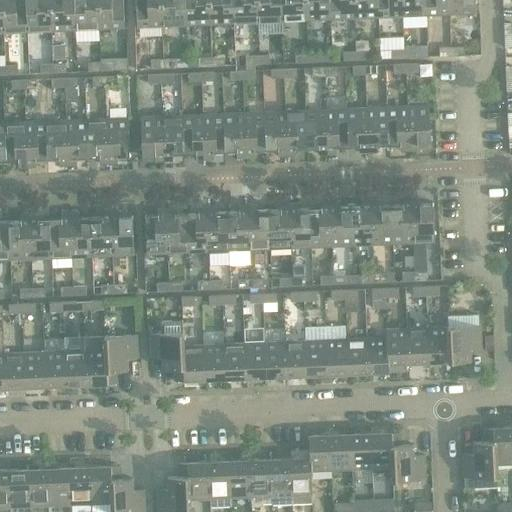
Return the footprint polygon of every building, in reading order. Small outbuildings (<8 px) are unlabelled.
[(2,0),(4,33),(28,32),(26,0),(2,0)] [(26,0),(28,32),(52,31),(50,0),(26,0)] [(50,0),(52,31),(76,30),(74,0),(50,0)] [(74,0),(76,30),(100,29),(98,0),(74,0)] [(98,0),(100,29),(125,28),(123,0),(98,0)] [(163,27),(161,0),(136,0),(138,28),(163,27)] [(161,0),(163,27),(187,25),(185,0),(161,0)] [(209,0),(185,0),(187,25),(187,26),(211,25),(209,0)] [(209,0),(211,25),(235,24),(233,0),(209,0)] [(233,0),(235,24),(259,23),(257,0),(233,0)] [(257,0),(259,23),(283,22),(282,0),(257,0)] [(282,0),(283,22),(307,21),(306,0),(282,0)] [(306,0),(307,21),(331,20),(330,0),(306,0)] [(330,0),(331,20),(355,19),(354,0),(330,0)] [(354,0),(355,19),(379,18),(378,0),(354,0)] [(378,0),(379,18),(403,17),(402,0),(378,0)] [(402,0),(403,17),(427,16),(426,0),(402,0)] [(426,0),(427,16),(451,15),(450,0),(426,0)] [(450,0),(451,15),(476,14),(475,0),(450,0)] [(65,45),(53,45),(53,60),(65,59),(65,45)] [(465,47),(452,48),(453,57),(465,56),(465,47)] [(453,57),(452,48),(440,48),(440,57),(453,57)] [(417,49),(405,50),(405,59),(418,58),(417,49)] [(405,59),(405,50),(392,51),(392,59),(405,59)] [(369,51),(357,52),(357,61),(370,60),(369,51)] [(357,61),(357,52),(344,53),(344,61),(357,61)] [(321,53),(309,54),(309,63),(322,62),(321,53)] [(309,63),(309,54),(296,55),(297,63),(309,63)] [(246,57),(247,71),(247,72),(256,71),(256,65),(255,65),(255,56),(246,57)] [(270,56),(255,56),(255,65),(256,65),(270,64),(270,56)] [(225,57),(212,58),(213,67),(225,66),(225,57)] [(213,67),(212,58),(200,59),(200,67),(213,67)] [(177,59),(164,60),(165,69),(177,68),(177,59)] [(165,69),(164,60),(152,61),(152,69),(165,69)] [(114,62),(101,63),(102,71),(114,71),(114,62)] [(102,71),(101,63),(89,63),(89,72),(102,71)] [(66,64),(53,65),(54,73),(66,73),(66,64)] [(419,64),(407,65),(407,74),(419,73),(419,64)] [(54,73),(53,65),(41,65),(41,74),(54,73)] [(407,74),(407,65),(394,65),(394,74),(407,74)] [(18,66),(5,67),(6,76),(18,75),(18,66)] [(366,75),(366,66),(353,67),(354,76),(366,75)] [(378,66),(366,66),(366,75),(379,75),(378,66)] [(338,67),(325,68),(326,77),(338,76),(338,67)] [(326,77),(325,68),(313,69),(313,77),(326,77)] [(297,69),(285,70),(285,79),(297,78),(297,69)] [(285,79),(285,70),(272,70),(272,79),(285,79)] [(247,71),(243,72),(243,80),(256,80),(256,71),(247,72),(247,71)] [(243,80),(243,72),(230,72),(231,81),(243,80)] [(202,82),(202,73),(189,74),(190,83),(202,82)] [(214,73),(202,73),(202,82),(215,82),(214,73)] [(174,74),(161,75),(161,84),(174,83),(174,74)] [(161,84),(161,75),(149,75),(149,84),(161,84)] [(106,86),(106,77),(93,78),(93,87),(106,86)] [(118,77),(106,77),(106,86),(119,86),(118,77)] [(77,78),(65,79),(65,88),(78,87),(77,78)] [(65,88),(65,79),(52,80),(53,88),(65,88)] [(37,80),(24,81),(24,90),(37,89),(37,80)] [(24,90),(24,81),(12,81),(12,90),(24,90)] [(429,106),(408,107),(410,151),(419,151),(419,145),(431,145),(429,106)] [(408,107),(388,108),(389,147),(401,146),(401,152),(410,151),(408,107)] [(367,108),(347,109),(349,148),(360,148),(360,153),(369,153),(367,108)] [(388,108),(367,108),(369,153),(378,153),(378,147),(389,147),(388,108)] [(347,109),(327,110),(328,155),(337,155),(337,149),(349,148),(347,109)] [(327,110),(306,111),(308,150),(319,150),(320,155),(328,155),(327,110)] [(306,111),(286,112),(288,156),(297,156),(296,151),(308,150),(306,111)] [(286,112),(265,113),(267,152),(279,151),(279,157),(288,156),(286,112)] [(265,113),(245,114),(246,158),(255,158),(255,152),(267,152),(265,113)] [(224,114),(204,115),(206,160),(215,159),(214,154),(226,153),(224,114)] [(245,114),(224,114),(226,153),(237,153),(237,158),(246,158),(245,114)] [(204,115),(183,116),(185,155),(196,155),(197,160),(206,160),(204,115)] [(183,116),(163,117),(165,161),(174,161),(173,156),(185,155),(183,116)] [(165,161),(163,117),(142,118),(143,157),(156,156),(156,162),(165,161)] [(129,118),(107,119),(109,164),(118,163),(118,158),(130,158),(129,118)] [(107,119),(87,120),(89,159),(100,159),(100,164),(109,164),(107,119)] [(87,120),(67,121),(69,166),(77,165),(77,160),(89,159),(87,120)] [(67,121),(46,122),(48,161),(59,160),(60,166),(69,166),(67,121)] [(46,122),(26,123),(28,167),(37,167),(36,161),(48,161),(46,122)] [(26,123),(5,124),(7,163),(19,162),(19,168),(28,167),(26,123)] [(403,205),(392,205),(393,244),(414,244),(412,199),(403,199),(403,205)] [(421,199),(412,199),(414,244),(435,243),(433,204),(421,204),(421,199)] [(380,200),(371,201),(373,245),(393,244),(392,205),(380,206),(380,200)] [(363,207),(351,207),(353,246),(373,245),(371,201),(362,201),(363,207)] [(339,202),(330,203),(332,247),(353,246),(351,207),(340,207),(339,202)] [(322,208),(310,209),(312,248),(332,247),(330,203),(322,203),(322,208)] [(281,210),(269,210),(271,250),(291,249),(290,204),(281,205),(281,210)] [(299,204),(290,204),(291,249),(312,248),(310,209),(299,209),(299,204)] [(240,212),(228,212),(230,251),(250,250),(248,206),(240,206),(240,212)] [(257,206),(248,206),(250,250),(271,250),(269,210),(257,211),(257,206)] [(216,207),(208,208),(209,252),(230,251),(228,212),(217,213),(216,207)] [(199,213),(187,214),(189,253),(209,252),(208,208),(199,208),(199,213)] [(169,254),(167,209),(158,210),(158,215),(146,216),(147,255),(169,254)] [(176,209),(167,209),(169,254),(189,253),(187,214),(176,214),(176,209)] [(120,211),(111,212),(113,256),(134,255),(133,216),(120,217),(120,211)] [(103,217),(91,218),(93,257),(113,256),(111,212),(103,212),(103,217)] [(62,219),(50,220),(52,259),(72,258),(71,213),(62,214),(62,219)] [(79,213),(71,213),(72,258),(93,257),(91,218),(80,218),(79,213)] [(21,221),(9,221),(11,261),(32,260),(30,215),(21,216),(21,221)] [(39,215),(30,215),(32,260),(52,259),(50,220),(39,220),(39,215)] [(0,261),(11,261),(9,221),(0,221),(0,261)] [(428,272),(415,273),(415,282),(428,281),(428,272)] [(415,282),(415,273),(402,273),(403,282),(415,282)] [(387,274),(374,275),(375,283),(387,283),(387,274)] [(375,283),(374,275),(362,275),(362,284),(375,283)] [(334,285),(334,276),(321,277),(321,286),(334,285)] [(346,276),(334,276),(334,285),(346,285),(346,276)] [(305,277),(293,278),(293,287),(306,286),(305,277)] [(293,287),(293,278),(280,278),(281,287),(293,287)] [(264,279),(251,280),(252,288),(264,288),(264,279)] [(252,288),(251,280),(239,280),(239,289),(252,288)] [(211,290),(211,281),(198,282),(198,291),(211,290)] [(223,281),(211,281),(211,290),(224,290),(223,281)] [(170,292),(170,283),(157,284),(158,292),(170,292)] [(182,283),(170,283),(170,292),(183,291),(182,283)] [(115,294),(114,285),(102,286),(102,295),(115,294)] [(127,285),(114,285),(115,294),(127,294),(127,285)] [(74,296),(74,287),(61,288),(62,296),(74,296)] [(86,287),(74,287),(74,296),(87,295),(86,287)] [(427,296),(426,287),(413,288),(413,296),(427,296)] [(440,287),(426,287),(427,296),(440,295),(440,287)] [(46,288),(33,289),(33,298),(46,297),(46,288)] [(399,288),(386,289),(386,298),(399,297),(399,288)] [(33,298),(33,289),(20,289),(21,298),(33,298)] [(386,298),(386,289),(372,289),(373,298),(386,298)] [(358,290),(345,291),(345,299),(358,299),(358,290)] [(345,299),(345,291),(332,291),(332,300),(345,299)] [(305,301),(304,292),(291,293),(291,302),(305,301)] [(317,292),(304,292),(305,301),(318,300),(317,292)] [(277,293),(263,294),(264,303),(277,302),(277,293)] [(264,303),(263,294),(250,295),(250,303),(264,303)] [(236,295),(223,296),(223,304),(236,304),(236,295)] [(223,304),(223,296),(209,296),(210,305),(223,304)] [(195,297),(182,297),(182,306),(196,306),(195,297)] [(104,301),(91,301),(91,310),(104,310),(104,301)] [(77,302),(63,303),(64,311),(77,311),(77,302)] [(64,311),(63,303),(50,303),(50,312),(64,311)] [(23,313),(22,304),(9,305),(9,314),(23,313)] [(36,304),(22,304),(23,313),(36,312),(36,304)] [(479,316),(449,317),(449,327),(450,362),(471,361),(471,350),(482,350),(481,326),(479,326),(479,316)] [(449,327),(428,328),(430,363),(450,362),(449,327)] [(428,328),(408,329),(409,364),(430,363),(428,328)] [(387,330),(388,338),(389,365),(409,364),(408,329),(387,330)] [(184,346),(185,346),(184,333),(151,335),(152,358),(163,358),(163,369),(175,369),(176,382),(185,381),(184,346)] [(105,337),(85,338),(85,351),(87,386),(117,384),(117,371),(128,371),(128,359),(139,359),(138,335),(105,336),(105,337)] [(493,335),(486,336),(486,350),(494,350),(493,335)] [(388,338),(368,339),(369,374),(390,373),(389,365),(388,338)] [(368,339),(347,340),(349,375),(369,374),(368,339)] [(327,340),(306,341),(308,376),(328,375),(327,340)] [(347,340),(327,340),(328,375),(349,375),(347,340)] [(306,341),(286,342),(287,377),(308,376),(306,341)] [(286,342),(266,343),(267,378),(287,377),(286,342)] [(266,343),(245,344),(247,379),(267,378),(266,343)] [(245,344),(225,345),(226,380),(247,379),(245,344)] [(225,345),(204,346),(206,381),(226,380),(225,345)] [(204,346),(185,346),(184,346),(185,381),(206,381),(204,346)] [(65,351),(45,352),(47,387),(67,386),(65,351)] [(85,351),(65,351),(67,386),(87,386),(85,351)] [(45,352),(24,353),(26,388),(47,387),(45,352)] [(24,353),(4,354),(6,389),(26,388),(24,353)] [(511,428),(495,429),(496,464),(497,464),(511,463),(511,428)] [(496,464),(495,429),(485,429),(486,442),(474,443),(475,454),(464,455),(465,489),(498,488),(497,477),(498,477),(497,464),(496,464)] [(392,433),(371,434),(373,469),(393,468),(394,468),(392,433)] [(401,433),(392,433),(394,468),(393,468),(393,481),(426,480),(425,456),(414,457),(414,445),(402,446),(401,433)] [(371,434),(351,435),(353,470),(373,469),(371,434)] [(351,435),(331,436),(332,471),(353,470),(351,435)] [(310,437),(310,458),(311,458),(312,472),(312,471),(332,471),(331,436),(310,437)] [(311,458),(310,458),(290,459),(293,504),(314,503),(312,471),(312,472),(311,458)] [(270,460),(272,504),(272,505),(293,504),(290,459),(270,460)] [(270,460),(250,461),(251,496),(252,505),(254,507),(257,508),(260,508),(262,506),(263,504),(272,504),(270,460)] [(250,461),(230,462),(231,497),(251,496),(250,461)] [(230,462),(209,463),(211,498),(211,508),(231,507),(231,497),(230,462)] [(209,463),(188,464),(190,499),(191,499),(211,498),(209,463)] [(190,499),(188,464),(179,464),(180,477),(168,478),(168,489),(158,490),(158,511),(191,511),(191,499),(190,499)] [(111,467),(91,468),(92,503),(112,502),(113,502),(111,467)] [(121,467),(111,467),(113,502),(112,502),(112,511),(145,511),(145,490),(133,491),(133,479),(121,480),(121,467)] [(91,468),(70,469),(71,504),(92,503),(91,468)] [(70,469),(50,470),(51,505),(71,504),(70,469)] [(50,470),(30,471),(31,506),(51,505),(50,470)] [(9,471),(0,471),(0,511),(11,511),(11,506),(9,471)] [(30,471),(9,471),(11,506),(31,506),(30,471)]
